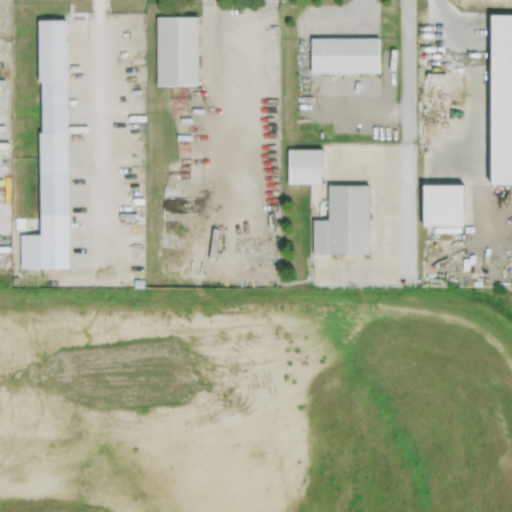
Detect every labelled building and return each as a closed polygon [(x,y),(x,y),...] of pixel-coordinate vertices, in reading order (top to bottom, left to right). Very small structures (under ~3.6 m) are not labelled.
[(511,13),(490,13),(490,183),(511,183),(511,13)] [(156,16),(156,86),(198,86),(198,16),(156,16)] [(38,19),(66,19),(69,267),(20,267),(19,234),(40,234),(39,131),(42,131),(41,81),(38,81),(38,19)] [(311,37),(311,74),(380,73),(379,37),(311,37)] [(287,148),(287,185),(321,185),(322,148),(287,148)] [(422,183),(423,225),(463,224),(463,183),(422,183)] [(313,254),(370,254),(370,184),(328,184),(328,219),(313,219),(313,254)] [(15,217),(15,228),(25,228),(24,216),(15,217)]
